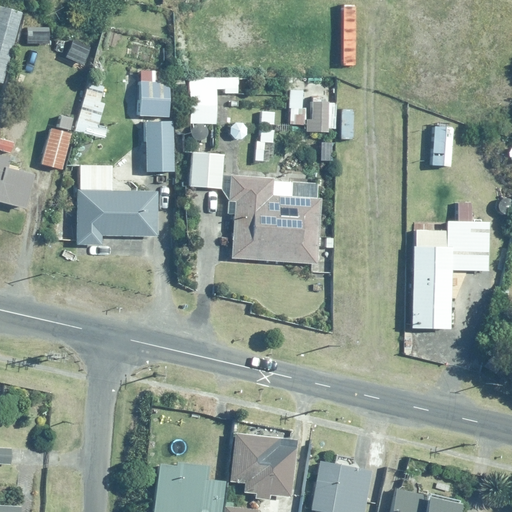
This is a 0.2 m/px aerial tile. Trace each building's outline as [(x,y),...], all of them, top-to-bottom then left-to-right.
[(0,84),(0,85),(17,14),(0,9),(0,84)] [(45,25),(23,25),(23,45),(45,45),(45,25)] [(71,39),(61,56),(78,66),(87,49),(71,39)] [(124,117),(127,117),(167,117),(167,71),(154,71),(154,64),(131,64),(131,71),(124,71),(124,117)] [(235,75),(184,76),(185,127),(212,127),(211,90),(220,89),(220,94),(236,94),(235,75)] [(100,139),(104,126),(96,124),(102,102),(97,101),(101,86),(85,81),(71,131),(100,139)] [(286,125),(304,125),(303,87),(286,88),(286,125)] [(324,104),(307,104),(307,133),(323,133),(324,104)] [(171,120),(140,120),(141,172),(172,171),(171,120)] [(448,128),(428,126),(425,165),(445,167),(448,128)] [(71,134),(48,127),(36,165),(60,172),(71,134)] [(272,129),(255,128),(255,140),(250,140),(249,163),(260,163),(260,143),(271,143),(272,129)] [(0,206),(19,212),(30,177),(5,169),(13,143),(0,139),(0,206)] [(329,142),(315,142),(316,162),(329,162),(329,142)] [(218,190),(220,151),(187,150),(185,189),(218,190)] [(108,166),(75,165),(75,190),(72,190),(71,246),(98,247),(98,236),(152,237),(152,191),(108,191),(108,166)] [(224,215),(229,215),(227,260),(313,264),(317,172),(284,171),(284,181),(226,178),(224,215)] [(405,247),(402,327),(442,329),(444,271),(481,272),(484,222),(469,221),(470,202),(452,202),(451,221),(440,220),(440,230),(409,229),(408,247),(405,247)] [(287,441),(227,434),(222,481),(235,483),(234,491),(248,493),(247,499),(261,501),(262,494),(280,496),(287,441)] [(0,462),(8,462),(8,447),(0,447),(0,462)] [(354,511),(363,472),(312,460),(301,510),(307,511),(354,511)] [(167,466),(150,464),(143,511),(212,511),(216,480),(202,479),(203,467),(169,462),(167,466)] [(451,511),(453,501),(389,487),(383,511),(451,511)] [(0,511),(18,511),(18,503),(0,502),(0,511)]
